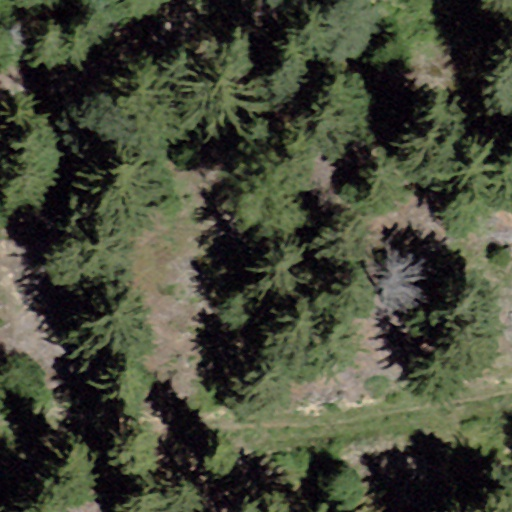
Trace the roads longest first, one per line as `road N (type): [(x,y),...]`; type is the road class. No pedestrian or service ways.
road 1 (track): [(0,437),(216,437),(511,406)]
road 2 (track): [(0,141),(288,0)]
